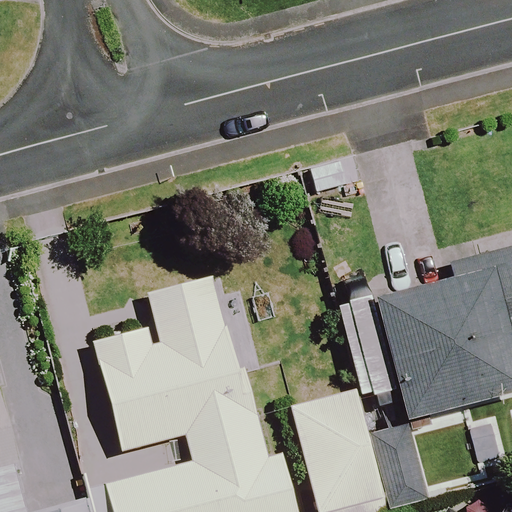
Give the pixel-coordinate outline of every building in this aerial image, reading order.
[(511,351),(511,247),(436,267),(440,282),(361,303),(393,424),(511,393),(511,377),(506,353),(511,351)] [(90,500),(93,511),(287,511),(272,456),(257,460),(208,280),(142,298),(150,329),(79,348),(109,456),(178,437),(185,463),(88,489),(90,500)] [(343,511),(378,502),(348,393),(281,412),(308,511),(343,511)] [(0,511),(17,511),(19,511),(0,430),(0,511)] [(89,511),(86,501),(45,511),(89,511)]
